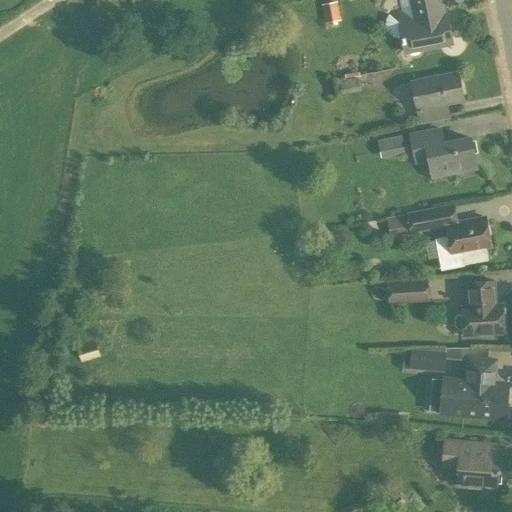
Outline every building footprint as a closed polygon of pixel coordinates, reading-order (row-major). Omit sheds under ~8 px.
[(405,51),(450,43),(445,15),(442,15),(438,0),(400,0),(403,12),(397,13),(405,51)] [(340,20),(337,1),(321,4),(325,23),(340,20)] [(438,105),(462,100),(456,72),(410,81),(419,124),(441,119),(438,105)] [(341,94),(361,91),(358,77),(338,81),(341,94)] [(469,137),(443,142),(440,127),(408,133),(414,163),(429,161),(432,176),(475,167),(469,137)] [(380,157),(405,153),(401,131),(377,136),(380,157)] [(448,236),(435,239),(441,270),(464,266),(464,265),(481,261),(480,255),(486,254),(484,246),(490,245),(485,217),(457,222),(453,205),(405,214),(387,218),(390,238),(446,226),(448,236)] [(368,222),(372,234),(386,230),(382,217),(368,222)] [(428,278),(387,282),(389,304),(429,301),(428,278)] [(466,335),(503,333),(501,304),(494,304),(493,280),(467,282),(468,306),(465,306),(465,314),(461,314),(458,317),(459,325),(462,328),(466,327),(466,335)] [(446,352),(445,359),(468,361),(468,357),(488,359),(489,348),(446,348),(446,352)] [(446,352),(413,349),(411,370),(444,372),(445,359),(446,352)] [(442,379),(439,411),(462,413),(504,417),(507,385),(493,384),(495,360),(488,359),(468,357),(468,361),(466,381),(465,381),(442,379)] [(499,473),(501,445),(443,440),(441,466),(457,467),(456,485),(495,488),(497,472),(499,473)]
